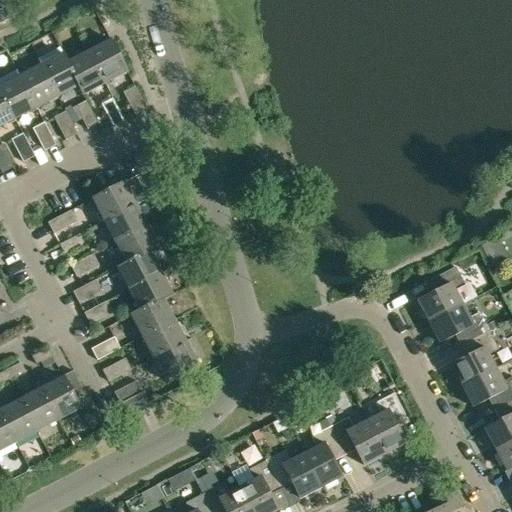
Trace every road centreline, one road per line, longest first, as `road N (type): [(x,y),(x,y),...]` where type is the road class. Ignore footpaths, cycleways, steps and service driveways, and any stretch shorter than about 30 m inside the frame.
road 1 (residential): [(60,321),(3,210),(186,114)]
road 2 (residential): [(456,455),(380,312),(349,307),(249,339)]
road 3 (residential): [(27,511),(211,413),(236,382),(249,339)]
road 4 (residential): [(249,339),(186,114)]
road 5 (residential): [(343,511),(456,455)]
